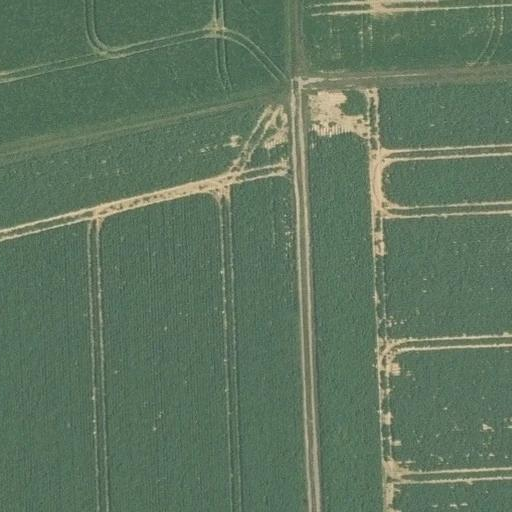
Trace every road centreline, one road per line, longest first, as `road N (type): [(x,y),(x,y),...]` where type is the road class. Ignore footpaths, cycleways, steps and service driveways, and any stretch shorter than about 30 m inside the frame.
road 1 (track): [(314,511),(296,89),(0,161)]
road 2 (track): [(293,0),(296,89),(511,77)]
